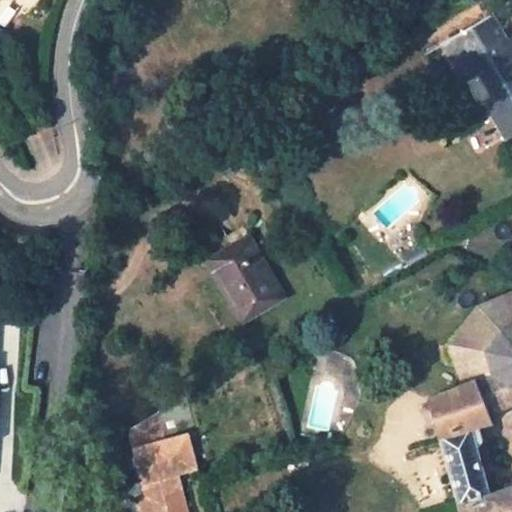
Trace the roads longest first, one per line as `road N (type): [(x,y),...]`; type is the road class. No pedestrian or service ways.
road 1 (residential): [(50,204),(64,290),(30,511)]
road 2 (tertiary): [(83,0),(66,63),(72,188),(50,204)]
